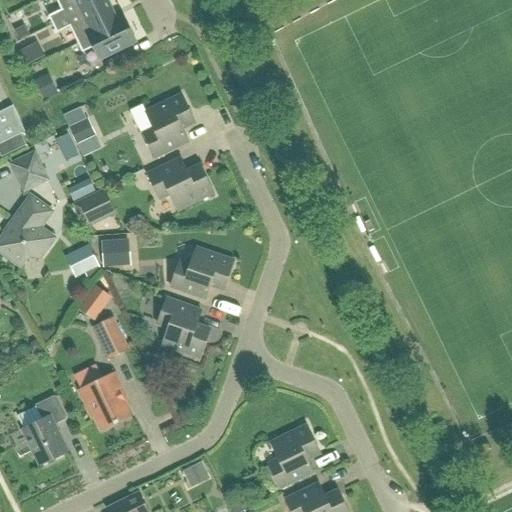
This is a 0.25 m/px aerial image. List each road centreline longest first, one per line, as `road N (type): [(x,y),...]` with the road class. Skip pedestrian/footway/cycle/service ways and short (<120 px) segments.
road 1 (residential): [(66,511),(201,443),(216,429),(244,362)]
road 2 (residential): [(244,362),(282,241),(238,144)]
road 3 (residential): [(388,504),(340,400),(244,362)]
